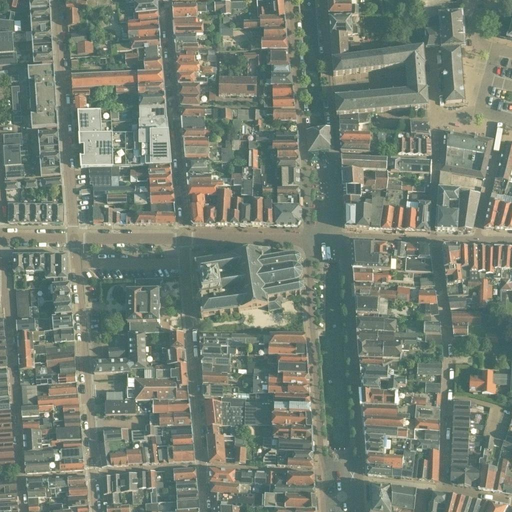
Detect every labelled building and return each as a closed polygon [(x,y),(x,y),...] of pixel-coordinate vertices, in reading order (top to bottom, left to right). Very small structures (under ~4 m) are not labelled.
[(37,0),(30,0),(30,10),(50,10),(49,0),(37,0)] [(66,3),(66,12),(79,10),(111,6),(110,0),(85,0),(86,2),(66,3)] [(327,0),(329,19),(352,17),(352,18),(359,17),(359,12),(358,7),(352,7),(352,6),(357,5),(357,0),(327,0)] [(267,9),(261,10),(262,15),(265,15),(265,18),(285,17),(283,1),(267,2),(267,9)] [(135,8),(136,15),(158,12),(157,2),(129,4),(129,5),(129,9),(135,8)] [(244,30),(260,30),(286,28),(285,17),(265,18),(265,15),(262,15),(261,10),(260,2),(257,2),(257,10),(258,10),(258,18),(260,18),(260,22),(244,23),(244,30)] [(221,12),(221,16),(231,16),(230,3),(222,3),(221,12)] [(173,6),(174,20),(196,19),(197,19),(197,13),(206,13),(206,4),(173,6)] [(30,10),(31,21),(51,20),(50,10),(30,10)] [(79,10),(66,12),(67,12),(68,27),(80,26),(79,10)] [(134,15),(134,22),(159,20),(158,12),(136,15),(134,15)] [(417,16),(419,22),(428,20),(426,13),(417,16)] [(441,29),(426,31),(427,39),(427,47),(440,46),(440,43),(442,43),(443,48),(463,46),(462,35),(463,34),(463,24),(462,24),(461,13),(440,15),(441,29)] [(329,19),(331,37),(347,35),(354,35),(357,34),(357,26),(353,26),(352,18),(352,17),(329,19)] [(174,20),(175,38),(207,37),(207,36),(203,36),(203,27),(196,27),(196,19),(174,20)] [(31,21),(32,32),(52,31),(51,20),(31,21)] [(128,23),(129,31),(159,28),(159,20),(134,22),(128,23)] [(122,41),(129,41),(131,41),(160,39),(159,28),(129,31),(129,32),(122,32),(122,41)] [(264,35),(264,41),(287,41),(286,28),(260,30),(260,35),(264,35)] [(32,32),(32,43),(52,42),(52,31),(32,32)] [(500,39),(509,41),(510,33),(502,31),(500,39)] [(0,45),(13,44),(13,35),(13,34),(0,34),(0,45)] [(72,44),(78,44),(87,43),(86,34),(71,35),(72,44)] [(334,77),(405,67),(406,79),(408,93),(335,99),(337,117),(339,117),(339,125),(358,125),(371,124),(371,117),(370,117),(370,114),(411,111),(429,110),(427,91),(426,91),(425,78),(424,67),(425,67),(425,64),(424,52),(423,48),(348,59),(347,35),(331,37),(333,59),(332,59),(333,64),(334,77)] [(175,38),(176,47),(198,46),(197,46),(197,40),(198,40),(200,40),(207,41),(207,37),(175,38)] [(137,50),(137,51),(161,50),(160,39),(131,41),(131,44),(117,45),(117,53),(132,51),(132,50),(137,50)] [(251,42),(252,51),(264,51),(268,51),(288,52),(287,41),(264,41),(251,42)] [(32,43),(33,54),(53,52),(52,42),(32,43)] [(92,43),(87,43),(78,44),(79,55),(93,54),(92,43)] [(0,55),(14,54),(13,44),(0,45),(0,55)] [(176,47),(177,57),(197,56),(198,56),(198,55),(207,55),(207,50),(198,50),(198,46),(176,47)] [(460,49),(441,51),(445,105),(465,103),(460,49)] [(138,63),(162,61),(161,50),(137,51),(137,56),(138,63)] [(268,67),(272,67),(290,68),(289,64),(288,52),(268,51),(268,58),(268,67)] [(33,54),(34,65),(54,64),(53,52),(33,54)] [(256,67),(261,67),(260,54),(243,55),(243,59),(256,59),(256,67)] [(138,70),(139,73),(163,72),(162,61),(138,63),(137,56),(135,56),(135,55),(125,56),(126,66),(130,66),(130,70),(138,70)] [(177,57),(177,64),(177,67),(199,66),(198,64),(198,56),(197,56),(177,57)] [(199,66),(177,67),(178,75),(199,75),(213,74),(213,68),(201,69),(201,70),(199,70),(199,66)] [(262,81),(262,87),(264,87),(272,87),(292,87),(290,68),(272,67),(272,75),(272,81),(262,81)] [(28,69),(28,70),(32,130),(58,129),(57,115),(56,115),(56,112),(57,111),(55,85),(54,85),(54,82),(55,82),(54,68),(28,69)] [(164,86),(163,72),(139,73),(71,76),(73,91),(90,90),(116,89),(164,86)] [(178,75),(179,86),(200,85),(207,85),(212,85),(212,82),(210,81),(207,81),(207,80),(199,80),(199,75),(178,75)] [(219,97),(228,97),(229,79),(219,79),(219,97)] [(229,79),(228,97),(238,97),(238,79),(229,79)] [(238,79),(238,97),(247,97),(247,79),(238,79)] [(247,79),(247,97),(256,98),(257,79),(247,79)] [(179,86),(181,107),(200,107),(200,85),(179,86)] [(164,86),(116,89),(116,95),(133,94),(133,97),(138,97),(165,95),(164,86)] [(266,99),(266,93),(273,93),(273,98),(294,99),(292,87),(271,87),(264,87),(263,93),(264,109),(268,108),(267,99),(266,99)] [(138,97),(139,110),(166,108),(165,95),(138,97)] [(273,98),(273,108),(295,108),(294,99),(273,98)] [(74,100),(73,100),(74,113),(78,113),(86,112),(86,106),(86,99),(74,100)] [(147,122),(167,121),(166,108),(139,110),(139,122),(147,122)] [(86,112),(78,113),(80,136),(102,135),(104,135),(110,135),(112,135),(111,112),(100,112),(93,112),(92,112),(86,112)] [(205,112),(182,112),(183,121),(205,121),(205,116),(211,116),(214,116),(214,112),(205,112)] [(218,112),(219,122),(230,122),(230,112),(218,112)] [(230,112),(230,122),(232,122),(233,122),(238,122),(238,112),(230,112)] [(238,112),(238,122),(241,122),(255,122),(255,112),(238,112)] [(255,112),(255,122),(256,122),(256,128),(259,128),(259,129),(259,132),(267,132),(267,129),(262,129),(262,117),(273,117),(273,123),(296,123),(295,112),(255,112)] [(148,134),(168,133),(167,121),(147,122),(148,134)] [(183,121),(185,140),(205,140),(205,137),(204,132),(205,121),(183,121)] [(238,122),(233,122),(233,130),(237,130),(237,131),(241,131),(241,122),(238,122)] [(411,124),(411,134),(411,136),(411,138),(413,138),(422,138),(426,138),(431,138),(430,126),(411,124)] [(339,125),(340,135),(358,136),(372,137),(372,135),(370,134),(358,134),(358,125),(339,125)] [(325,129),(312,130),(314,146),(327,145),(325,129)] [(38,134),(39,145),(59,144),(58,133),(38,134)] [(102,135),(80,136),(80,146),(84,146),(84,152),(85,158),(81,158),(82,169),(90,169),(111,169),(148,168),(171,167),(170,150),(168,133),(148,134),(139,134),(112,135),(110,135),(104,135),(102,135)] [(378,133),(378,141),(378,144),(378,154),(387,154),(387,148),(386,148),(386,133),(378,133)] [(443,133),(441,172),(451,174),(484,180),(493,142),(443,133)] [(405,141),(405,155),(413,156),(413,138),(411,138),(411,136),(411,134),(405,134),(405,141)] [(256,143),(257,143),(273,143),(298,144),(297,135),(271,135),(271,139),(256,139),(256,143)] [(340,135),(340,145),(363,145),(363,143),(366,143),(366,145),(378,144),(378,141),(372,141),(372,137),(358,136),(340,135)] [(413,138),(413,156),(422,156),(422,138),(413,138)] [(426,138),(422,138),(422,156),(431,156),(430,142),(430,138),(426,138)] [(185,140),(186,151),(232,151),(238,151),(239,142),(225,142),(225,150),(221,151),(221,148),(217,148),(216,145),(209,145),(209,141),(205,141),(205,140),(185,140)] [(398,140),(397,155),(405,155),(405,141),(398,140)] [(340,145),(341,152),(370,154),(378,154),(378,144),(366,145),(366,143),(363,143),(363,145),(340,145)] [(511,144),(505,143),(496,181),(493,190),(506,193),(510,177),(511,171),(511,144)] [(39,145),(40,156),(60,155),(59,144),(39,145)] [(4,148),(4,158),(21,157),(20,148),(20,147),(4,148)] [(186,151),(187,162),(209,161),(214,164),(221,164),(222,171),(232,170),(232,151),(186,151)] [(277,152),(277,171),(299,170),(298,152),(277,152)] [(40,156),(40,167),(61,165),(60,155),(40,156)] [(21,157),(4,158),(5,168),(6,168),(22,167),(21,167),(21,157)] [(341,158),(342,168),(342,171),(363,172),(369,172),(370,160),(341,158)] [(369,172),(375,173),(387,173),(387,161),(370,160),(369,172)] [(187,162),(188,177),(209,177),(209,161),(187,162)] [(399,174),(431,175),(431,163),(391,161),(391,173),(399,173),(399,174)] [(61,177),(61,165),(40,167),(41,178),(61,177)] [(131,178),(137,178),(172,178),(171,167),(148,168),(148,171),(131,172),(131,178)] [(261,177),(262,189),(272,189),(272,190),(277,190),(277,189),(300,190),(299,170),(277,171),(271,171),(271,167),(260,167),(261,170),(261,177)] [(111,169),(90,169),(91,179),(111,179),(111,169)] [(250,202),(241,201),(240,228),(251,228),(253,203),(253,170),(250,171),(249,171),(248,181),(242,181),(242,198),(250,198),(250,202)] [(253,203),(251,228),(264,228),(264,204),(263,198),(262,189),(261,177),(261,170),(258,170),(253,170),(253,203)] [(363,172),(342,171),(343,187),(372,188),(372,191),(387,192),(395,193),(402,193),(408,193),(412,193),(412,188),(402,188),(402,184),(387,183),(388,174),(387,174),(387,173),(375,173),(375,180),(364,180),(363,172)] [(439,190),(436,232),(447,233),(449,213),(449,204),(450,191),(451,174),(441,172),(439,190)] [(189,190),(206,190),(218,189),(233,188),(233,176),(232,176),(232,179),(220,179),(220,177),(212,177),(209,177),(188,177),(189,190)] [(242,198),(242,181),(242,176),(233,176),(233,188),(218,189),(216,227),(240,228),(241,201),(242,198)] [(172,178),(137,178),(138,183),(150,182),(150,187),(173,186),(172,178)] [(6,184),(5,184),(6,192),(18,190),(17,183),(7,184),(6,184)] [(107,188),(93,189),(93,191),(93,197),(93,199),(106,199),(106,194),(134,193),(135,199),(135,206),(148,206),(151,206),(156,206),(174,205),(173,188),(173,186),(150,187),(134,188),(112,188),(107,188)] [(343,187),(344,200),(360,200),(361,200),(361,196),(372,196),(372,191),(372,188),(343,187)] [(205,227),(216,227),(218,189),(206,190),(206,198),(205,210),(205,227)] [(262,189),(263,198),(273,197),(272,190),(272,189),(262,189)] [(277,189),(277,190),(278,199),(300,199),(300,190),(277,189)] [(206,190),(189,190),(192,223),(194,225),(195,227),(205,227),(205,210),(204,210),(204,198),(206,198),(206,190)] [(450,191),(449,204),(460,205),(461,196),(460,196),(460,191),(450,191)] [(385,207),(381,231),(392,232),(392,225),(393,225),(395,193),(387,192),(387,193),(385,203),(385,207)] [(392,225),(392,232),(405,232),(407,205),(408,194),(408,193),(402,193),(395,193),(393,225),(392,225)] [(418,206),(416,233),(428,233),(429,232),(430,231),(430,205),(430,196),(418,196),(418,204),(418,206)] [(460,214),(458,233),(472,233),(480,197),(461,196),(460,205),(460,214)] [(492,196),(484,230),(497,231),(504,199),(492,196)] [(127,197),(108,197),(108,205),(127,204),(127,197)] [(278,199),(273,199),(273,204),(273,208),(278,208),(278,207),(301,207),(300,199),(278,199)] [(504,199),(497,231),(506,231),(511,207),(506,206),(507,199),(504,199)] [(344,200),(344,208),(344,209),(359,209),(360,200),(344,200)] [(41,226),(42,204),(42,203),(41,203),(41,207),(31,207),(30,226),(41,226)] [(52,226),(52,205),(52,204),(42,203),(42,204),(41,226),(52,226)] [(371,204),(370,230),(381,231),(385,207),(385,203),(373,203),(372,204),(371,204)] [(63,226),(63,217),(63,208),(52,207),(53,204),(52,204),(52,205),(52,226),(63,226)] [(264,204),(264,228),(273,228),(273,208),(273,204),(264,204)] [(344,209),(345,229),(356,229),(356,230),(370,230),(371,204),(366,204),(365,210),(359,209),(344,209)] [(151,206),(151,211),(151,215),(156,215),(175,216),(174,205),(156,206),(151,206)] [(407,205),(405,232),(416,233),(418,206),(407,205)] [(9,207),(8,225),(19,225),(20,207),(9,207)] [(20,207),(19,225),(30,226),(31,207),(20,207)] [(94,207),(94,226),(104,226),(104,207),(94,207)] [(104,207),(104,226),(115,226),(115,215),(115,211),(109,211),(109,207),(104,207)] [(273,208),(273,228),(298,228),(301,224),(301,207),(278,207),(278,208),(273,208)] [(449,213),(447,233),(458,233),(460,214),(449,213)] [(121,215),(115,215),(115,226),(137,226),(136,215),(127,215),(126,215),(121,215)] [(142,215),(136,215),(137,226),(157,226),(156,215),(151,215),(142,215)] [(156,215),(157,226),(176,226),(175,216),(156,215)] [(375,245),(351,244),(352,259),(353,272),(387,273),(406,274),(407,266),(396,261),(374,260),(375,245)] [(375,245),(374,260),(396,261),(396,246),(375,245)] [(396,246),(396,261),(407,266),(409,247),(396,246)] [(409,247),(407,266),(432,267),(431,262),(417,262),(418,247),(409,247)] [(417,262),(431,262),(431,251),(428,248),(418,247),(417,262)] [(442,253),(444,270),(460,268),(459,249),(446,248),(442,253)] [(462,284),(446,286),(448,299),(468,297),(467,282),(469,282),(469,249),(459,249),(460,268),(462,284)] [(467,282),(468,297),(469,297),(469,290),(479,290),(479,283),(478,282),(478,249),(469,249),(469,282),(467,282)] [(478,282),(479,283),(482,283),(483,281),(486,281),(486,249),(478,249),(478,282)] [(486,249),(486,281),(486,283),(500,283),(500,281),(493,281),(494,249),(486,249)] [(494,249),(493,281),(500,281),(503,250),(494,249)] [(500,281),(500,283),(500,287),(500,292),(500,309),(506,309),(506,292),(506,281),(509,281),(511,252),(511,249),(503,250),(500,281)] [(195,281),(192,282),(192,284),(195,284),(196,286),(197,287),(197,288),(198,297),(197,298),(198,300),(195,301),(195,303),(198,303),(198,305),(200,305),(202,316),(200,317),(200,318),(202,318),(202,320),(203,320),(203,318),(220,315),(221,317),(222,317),(222,315),(231,314),(231,316),(233,316),(232,314),(239,313),(239,315),(241,315),(240,313),(268,309),(268,313),(281,311),(280,304),(283,304),(282,299),(285,298),(286,300),(287,299),(287,298),(295,296),(295,298),(296,298),(296,296),(300,295),(300,297),(302,297),(301,295),(304,292),(305,293),(305,291),(304,291),(304,287),(305,286),(304,285),(303,285),(300,283),(303,278),(304,279),(303,271),(302,271),(298,268),(301,265),(303,266),(303,264),(302,263),(301,260),(303,259),(302,258),(300,259),(296,257),(296,255),(295,255),(295,256),(292,257),(291,256),(290,256),(290,257),(282,258),(282,257),(280,257),(280,258),(274,259),(273,252),(274,252),(273,251),(256,254),(255,252),(253,253),(253,254),(239,257),(238,255),(237,255),(237,257),(232,258),(231,256),(230,256),(230,258),(223,259),(223,257),(221,257),(222,260),(214,261),(214,259),(213,259),(213,261),(196,264),(196,262),(194,262),(195,264),(193,264),(193,266),(195,266),(197,278),(195,278),(195,281)] [(14,258),(14,274),(25,274),(25,257),(14,258)] [(25,257),(25,274),(36,274),(36,257),(25,257)] [(36,257),(36,274),(46,274),(46,257),(36,257)] [(46,274),(46,281),(53,281),(53,287),(67,286),(67,285),(67,281),(68,281),(68,257),(46,257),(46,274)] [(407,266),(406,274),(433,276),(432,267),(407,266)] [(444,270),(446,286),(462,284),(460,268),(444,270)] [(387,273),(353,272),(354,284),(372,285),(387,285),(387,273)] [(135,292),(127,292),(127,324),(129,324),(130,335),(145,334),(145,335),(155,335),(164,335),(164,333),(163,332),(161,332),(161,327),(160,326),(159,325),(159,324),(160,324),(160,292),(159,292),(160,289),(161,288),(161,284),(162,283),(163,281),(163,280),(155,280),(135,281),(135,292)] [(421,289),(435,288),(434,280),(421,280),(421,289)] [(479,290),(479,298),(478,305),(478,309),(487,310),(488,287),(493,287),(500,287),(500,283),(486,283),(486,281),(483,281),(482,283),(479,283),(479,290)] [(354,284),(355,300),(380,302),(380,301),(387,302),(397,304),(397,295),(379,293),(379,290),(371,290),(372,285),(354,284)] [(53,287),(54,296),(70,295),(70,285),(67,285),(67,286),(53,287)] [(419,295),(419,304),(424,305),(438,305),(436,294),(419,293),(419,295)] [(397,295),(397,304),(412,304),(413,295),(398,294),(397,295)] [(54,296),(55,306),(71,305),(70,295),(54,296)] [(449,302),(450,311),(466,310),(466,305),(478,305),(479,298),(472,298),(472,300),(466,301),(449,302)] [(380,302),(355,300),(356,316),(379,318),(388,318),(389,312),(387,311),(387,302),(380,301),(380,302)] [(55,306),(56,317),(72,316),(71,305),(55,306)] [(424,305),(423,316),(421,316),(421,323),(431,323),(432,317),(440,316),(438,305),(424,305)] [(451,314),(452,327),(481,328),(481,315),(469,314),(451,314)] [(56,318),(49,318),(50,333),(73,331),(72,316),(56,317),(56,318)] [(379,318),(356,316),(357,332),(396,334),(396,323),(388,323),(388,318),(379,318)] [(19,321),(16,322),(17,334),(39,332),(38,320),(19,321)] [(418,330),(417,335),(425,335),(441,336),(440,326),(431,325),(425,325),(418,327),(418,330)] [(481,328),(452,327),(454,338),(468,338),(480,339),(486,339),(485,344),(499,344),(499,336),(500,329),(495,329),(494,336),(487,335),(487,328),(481,328)] [(65,344),(65,348),(74,348),(74,331),(73,331),(50,333),(46,333),(46,337),(54,337),(54,341),(55,341),(55,344),(65,344)] [(357,332),(358,344),(417,346),(417,335),(406,334),(406,335),(396,334),(357,332)] [(17,334),(18,344),(33,343),(33,338),(46,337),(46,333),(40,333),(17,334)] [(94,362),(94,375),(95,375),(127,374),(131,374),(131,372),(137,372),(147,371),(147,368),(161,368),(161,366),(186,366),(185,352),(183,352),(170,352),(166,352),(166,351),(165,351),(163,351),(163,357),(167,357),(167,362),(152,362),(151,349),(146,349),(145,335),(145,334),(130,335),(128,335),(129,361),(94,362)] [(170,342),(165,343),(165,351),(166,351),(166,352),(170,352),(183,352),(183,334),(170,335),(170,342)] [(441,336),(425,335),(426,335),(426,344),(434,344),(434,347),(439,347),(441,347),(441,336)] [(200,337),(202,365),(202,375),(227,375),(230,375),(230,362),(236,362),(236,348),(255,348),(255,337),(232,337),(221,337),(200,337)] [(255,337),(255,348),(306,347),(305,337),(255,337)] [(33,343),(18,344),(18,353),(46,351),(45,349),(47,349),(47,345),(45,345),(44,345),(44,342),(39,343),(39,345),(39,348),(34,348),(33,343)] [(358,344),(359,360),(401,362),(401,352),(409,352),(410,346),(417,347),(417,346),(358,344)] [(46,356),(47,366),(47,369),(35,370),(36,377),(52,377),(58,376),(76,375),(75,368),(74,348),(65,348),(54,349),(53,345),(47,345),(47,349),(45,349),(46,351),(46,356)] [(255,357),(268,357),(306,357),(306,347),(255,348),(255,357)] [(108,351),(109,360),(125,358),(124,349),(108,351)] [(18,353),(19,362),(34,361),(34,356),(46,356),(46,351),(18,353)] [(268,365),(278,365),(307,365),(306,357),(268,357),(268,365)] [(359,360),(360,369),(402,369),(402,362),(401,362),(359,360)] [(19,362),(19,371),(35,370),(47,369),(47,366),(41,366),(41,365),(35,365),(34,361),(19,362)] [(248,364),(247,376),(254,376),(254,374),(308,375),(307,365),(278,365),(278,372),(254,371),(255,364),(248,364)] [(147,371),(137,372),(137,382),(167,382),(167,403),(189,402),(186,372),(186,370),(186,366),(161,366),(161,368),(147,368),(147,371)] [(418,376),(442,377),(442,367),(418,366),(418,376)] [(360,369),(361,383),(388,383),(388,394),(398,394),(399,388),(406,388),(406,381),(393,380),(394,372),(402,372),(402,369),(360,369)] [(131,374),(127,374),(128,382),(128,400),(135,400),(135,403),(167,403),(167,382),(137,382),(137,372),(131,372),(131,374)] [(0,373),(0,381),(8,381),(7,373),(0,373)] [(254,376),(254,384),(308,385),(308,375),(254,374),(254,376)] [(511,376),(492,375),(492,374),(483,374),(483,379),(471,378),(470,393),(474,393),(474,395),(478,395),(478,393),(483,393),(483,395),(495,396),(495,386),(511,387),(511,394),(511,393),(511,376)] [(58,376),(59,386),(77,385),(76,375),(58,376)] [(202,375),(203,385),(227,386),(227,375),(202,375)] [(37,387),(48,386),(52,386),(52,377),(36,377),(37,387)] [(0,398),(9,398),(8,381),(0,381),(0,398)] [(361,383),(362,394),(388,394),(388,383),(371,383),(361,383)] [(254,384),(253,393),(309,394),(308,385),(254,384)] [(43,395),(44,398),(78,396),(77,385),(59,386),(52,386),(48,386),(49,394),(43,395)] [(425,385),(425,395),(441,395),(441,388),(441,385),(425,385)] [(223,388),(203,388),(204,398),(204,404),(222,404),(222,399),(237,399),(237,395),(223,394),(223,388)] [(256,395),(255,404),(310,405),(309,394),(253,393),(253,395),(256,395)] [(362,394),(362,406),(398,407),(398,394),(388,394),(362,394)] [(38,403),(38,409),(38,414),(53,413),(53,408),(79,406),(78,396),(44,398),(38,399),(38,403)] [(433,396),(433,407),(441,408),(441,396),(433,396)] [(0,398),(0,412),(10,412),(9,398),(0,398)] [(245,409),(245,415),(310,416),(310,405),(255,404),(245,404),(245,399),(237,399),(222,399),(222,404),(230,404),(230,408),(245,409)] [(411,399),(410,407),(425,408),(425,405),(426,400),(411,399)] [(128,403),(105,403),(106,417),(150,416),(190,416),(189,402),(167,403),(135,403),(135,400),(128,400),(128,403)] [(455,403),(454,414),(470,415),(471,408),(475,409),(476,405),(471,404),(455,403)] [(204,404),(207,427),(218,427),(245,427),(245,415),(245,409),(230,408),(230,404),(222,404),(204,404)] [(79,406),(53,408),(53,413),(53,417),(57,417),(56,415),(59,415),(58,412),(63,412),(64,416),(80,415),(79,406)] [(362,406),(364,427),(415,431),(416,408),(398,407),(362,406)] [(416,408),(415,431),(440,433),(440,410),(416,408)] [(22,410),(22,419),(39,418),(38,414),(38,409),(24,410),(22,410)] [(0,422),(11,421),(10,412),(0,412),(0,422)] [(454,414),(454,425),(475,426),(475,422),(470,422),(470,415),(454,414)] [(245,415),(245,427),(272,427),(273,428),(275,428),(311,427),(310,416),(245,415)] [(190,416),(150,416),(151,428),(151,429),(156,428),(191,427),(190,416)] [(0,422),(0,431),(12,431),(11,421),(0,422)] [(54,431),(56,431),(57,431),(57,427),(65,427),(65,430),(81,430),(80,422),(54,423),(54,431)] [(23,424),(23,433),(52,431),(52,426),(44,427),(44,428),(40,428),(39,423),(23,424)] [(454,425),(453,436),(469,437),(470,429),(475,429),(475,426),(454,425)] [(152,446),(147,446),(151,465),(159,465),(157,449),(161,449),(164,449),(164,448),(161,448),(160,437),(163,437),(163,433),(171,432),(171,438),(174,438),(175,439),(192,438),(191,427),(156,428),(156,437),(151,438),(152,446)] [(207,427),(208,437),(219,437),(218,427),(207,427)] [(273,428),(273,440),(274,440),(280,440),(312,441),(311,427),(275,428),(273,428)] [(364,427),(365,437),(412,441),(415,442),(415,431),(364,427)] [(137,443),(141,465),(143,465),(143,466),(151,465),(147,446),(146,438),(151,438),(156,437),(156,428),(151,429),(151,428),(146,429),(146,432),(132,433),(133,443),(137,443)] [(50,442),(48,442),(48,444),(50,444),(82,442),(82,436),(81,430),(65,430),(57,431),(56,431),(57,438),(57,442),(53,442),(50,442)] [(104,433),(104,445),(111,444),(125,443),(125,444),(129,444),(128,430),(104,433)] [(0,441),(13,441),(12,431),(0,431),(0,441)] [(23,433),(24,440),(42,439),(42,436),(49,435),(53,435),(52,431),(23,433)] [(415,431),(415,442),(417,442),(439,444),(440,433),(415,431)] [(453,436),(453,447),(474,448),(474,447),(480,447),(480,444),(469,443),(469,437),(453,436)] [(235,451),(243,451),(244,438),(223,437),(219,437),(208,437),(207,437),(208,446),(224,446),(224,442),(235,442),(235,451)] [(365,437),(366,456),(393,459),(394,454),(410,456),(412,441),(365,437)] [(171,438),(172,448),(193,446),(192,438),(175,439),(174,438),(171,438)] [(486,438),(484,450),(491,451),(493,439),(486,438)] [(263,439),(262,450),(271,450),(271,453),(273,452),(278,452),(280,452),(286,453),(313,454),(312,441),(280,440),(274,440),(273,440),(263,439)] [(0,441),(0,451),(13,450),(13,441),(0,441)] [(64,447),(64,452),(83,451),(82,442),(50,444),(48,444),(48,446),(52,446),(52,448),(64,447)] [(417,442),(416,456),(422,456),(430,457),(430,454),(439,454),(439,444),(417,442)] [(112,456),(110,456),(111,468),(128,467),(126,452),(125,444),(125,443),(111,444),(112,456)] [(126,452),(128,467),(128,466),(141,465),(137,443),(133,443),(133,452),(126,452)] [(98,446),(100,457),(102,469),(111,468),(110,456),(112,456),(111,444),(104,445),(98,446)] [(168,452),(169,464),(194,463),(193,446),(172,448),(167,448),(167,452),(168,452)] [(235,451),(224,451),(224,446),(208,446),(209,455),(235,456),(235,451)] [(453,447),(452,458),(469,459),(469,451),(474,451),(474,448),(453,447)] [(161,449),(157,449),(159,465),(169,464),(168,452),(167,452),(167,448),(164,449),(161,449)] [(0,460),(14,460),(13,450),(0,451),(0,460)] [(25,454),(25,465),(44,465),(44,460),(55,460),(55,464),(60,464),(84,463),(83,451),(64,452),(50,453),(25,454)] [(235,451),(235,456),(235,460),(235,465),(246,465),(246,451),(243,451),(235,451)] [(264,460),(263,466),(276,467),(276,456),(278,456),(278,452),(273,452),(271,453),(266,456),(264,460)] [(286,460),(285,460),(285,462),(313,463),(313,454),(286,453),(286,460)] [(394,470),(402,471),(401,480),(414,481),(415,462),(414,461),(415,456),(410,456),(394,454),(393,459),(366,456),(367,467),(394,470)] [(430,454),(430,457),(428,469),(439,470),(439,454),(430,454)] [(209,455),(209,464),(225,464),(225,460),(235,460),(235,456),(209,455)] [(421,462),(420,482),(427,483),(428,469),(430,457),(422,456),(416,456),(425,458),(424,463),(421,462)] [(480,469),(478,490),(485,491),(489,469),(485,468),(487,458),(484,457),(483,461),(480,460),(480,469)] [(452,458),(452,469),(466,470),(477,470),(477,469),(477,465),(468,465),(469,459),(452,458)] [(278,459),(278,467),(314,470),(313,463),(285,462),(285,460),(278,459)] [(0,470),(15,469),(14,460),(0,460),(0,470)] [(497,474),(492,493),(502,494),(509,461),(503,460),(501,474),(497,474)] [(511,461),(509,461),(502,494),(511,495),(511,478),(508,478),(510,471),(511,471),(511,461)] [(60,464),(55,464),(56,473),(83,472),(85,469),(84,463),(60,464)] [(44,465),(25,465),(26,473),(28,475),(51,474),(56,473),(55,464),(50,464),(44,465)] [(394,470),(367,467),(368,476),(392,479),(393,479),(394,471),(394,470)] [(428,469),(427,483),(438,484),(439,470),(428,469)] [(452,469),(451,483),(451,484),(452,484),(452,485),(453,486),(454,486),(464,488),(466,470),(452,469)] [(466,470),(464,488),(478,490),(480,469),(477,469),(477,470),(466,470)] [(489,469),(485,491),(492,493),(497,474),(496,474),(497,470),(489,469)] [(165,472),(166,479),(174,479),(174,483),(176,483),(196,481),(196,470),(165,472)] [(209,472),(210,484),(210,494),(212,494),(212,496),(239,496),(240,486),(242,486),(242,474),(236,473),(209,472)] [(155,473),(147,474),(148,491),(152,490),(152,493),(150,493),(151,494),(151,503),(152,505),(158,504),(157,503),(157,493),(155,473)] [(138,475),(139,499),(144,498),(143,491),(148,491),(147,474),(138,475)] [(242,474),(242,486),(254,487),(260,488),(261,474),(242,474)] [(261,474),(260,488),(260,497),(266,497),(266,496),(266,488),(274,488),(274,475),(261,474)] [(120,477),(121,494),(132,493),(133,506),(140,506),(139,499),(138,475),(120,477)] [(274,475),(274,488),(315,489),(314,477),(283,475),(283,479),(275,479),(276,475),(274,475)] [(111,478),(113,505),(119,504),(118,494),(121,494),(120,477),(111,478)] [(68,479),(69,489),(87,488),(86,480),(84,478),(68,479)] [(103,479),(104,496),(107,495),(108,505),(113,505),(111,478),(103,479)] [(56,480),(57,490),(69,489),(68,479),(56,480)] [(28,484),(28,492),(51,490),(55,490),(57,490),(56,480),(30,482),(28,484)] [(176,483),(177,492),(177,494),(178,503),(198,502),(196,481),(176,483)] [(0,493),(16,492),(15,483),(0,483),(0,493)] [(370,486),(370,511),(399,511),(401,510),(408,511),(414,511),(417,492),(370,486)] [(69,493),(69,498),(88,497),(87,488),(69,489),(57,490),(55,490),(55,494),(69,493)] [(266,488),(266,496),(266,497),(278,497),(286,497),(315,498),(315,489),(274,488),(266,488)] [(51,490),(28,492),(29,502),(29,511),(39,511),(38,499),(51,499),(51,494),(51,490)] [(0,503),(17,502),(16,492),(0,493),(0,503)] [(437,511),(438,506),(447,507),(449,496),(434,494),(432,505),(431,505),(429,511),(437,511)] [(212,496),(213,508),(239,509),(256,509),(255,497),(250,497),(239,496),(212,496)] [(447,507),(445,511),(453,511),(457,497),(449,496),(447,507)] [(50,506),(50,511),(59,511),(70,511),(70,508),(88,507),(88,497),(69,498),(68,498),(68,505),(50,506)] [(255,497),(256,509),(256,511),(266,511),(267,510),(314,511),(315,511),(315,498),(286,497),(278,497),(266,497),(260,497),(255,497)] [(461,511),(465,499),(457,497),(453,511),(461,511)] [(465,499),(461,511),(469,511),(473,501),(465,499)] [(473,501),(469,511),(479,511),(483,503),(473,501)] [(177,508),(171,509),(170,511),(182,511),(198,511),(198,502),(178,503),(177,503),(177,508)] [(483,503),(479,511),(487,511),(491,504),(483,503)]
